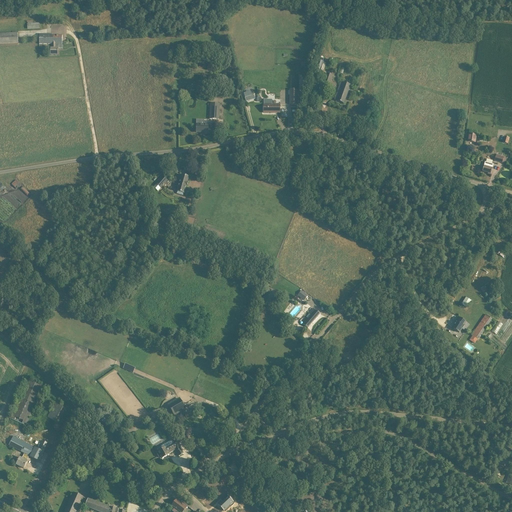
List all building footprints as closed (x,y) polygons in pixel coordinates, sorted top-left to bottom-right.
[(18,33),(0,33),(0,43),(18,43),(18,33)] [(58,55),(58,52),(58,44),(62,44),(62,35),(52,35),(52,34),(39,34),(39,44),(52,44),(52,48),(50,48),(50,55),(58,55)] [(323,83),(329,86),(333,75),(327,73),(323,83)] [(337,92),(336,95),(334,100),(343,103),(350,85),(341,81),(338,90),(338,93),(337,92)] [(290,105),(299,105),(299,90),(290,90),(290,105)] [(250,91),(244,93),(245,98),(246,101),(255,99),(254,95),(252,96),(250,91)] [(219,119),(220,104),(210,103),(210,119),(219,119)] [(280,113),(280,108),(280,104),(264,104),(264,113),(280,113)] [(197,122),(196,125),(196,132),(208,133),(208,123),(197,122)] [(485,162),(484,167),(482,171),(491,174),(492,172),(492,169),(494,165),(485,162)] [(161,177),(155,183),(160,188),(171,176),(166,172),(162,178),(161,177)] [(184,193),(186,187),(187,187),(188,182),(187,182),(189,177),(182,175),(182,176),(178,175),(177,179),(177,180),(180,180),(177,191),(184,193)] [(21,185),(16,180),(12,184),(16,189),(21,185)] [(261,302),(268,306),(269,307),(273,299),(272,298),(275,292),(268,288),(261,302)] [(301,291),(298,296),(304,300),(307,295),(301,291)] [(466,297),(461,304),(467,307),(471,301),(466,297)] [(320,314),(317,311),(313,308),(308,314),(309,314),(307,317),(308,318),(303,324),(308,328),(320,314)] [(478,339),(480,335),(492,319),(486,315),(472,335),(478,339)] [(459,333),(461,331),(462,328),(465,330),(468,325),(458,317),(455,322),(457,323),(453,328),(459,333)] [(498,321),(492,331),(497,334),(503,324),(498,321)] [(28,379),(7,424),(24,432),(44,386),(28,379)] [(186,409),(179,398),(168,404),(175,416),(186,409)] [(58,423),(65,408),(55,403),(48,418),(58,423)] [(22,459),(20,457),(16,465),(24,468),(28,461),(27,461),(29,456),(30,456),(30,457),(39,461),(44,452),(48,443),(43,441),(38,449),(13,436),(9,445),(25,454),(22,459)] [(174,444),(172,440),(157,449),(159,451),(158,451),(159,452),(157,453),(159,456),(161,455),(162,458),(169,455),(169,454),(175,450),(179,456),(184,454),(177,442),(174,444)] [(220,479),(223,483),(223,484),(231,479),(228,475),(220,479)] [(76,511),(82,497),(72,493),(64,511),(76,511)] [(216,503),(223,511),(229,505),(230,505),(234,502),(233,501),(228,495),(222,501),(220,499),(216,503)] [(126,511),(127,511),(121,509),(119,511),(117,511),(118,509),(87,499),(85,508),(97,511),(126,511)] [(172,506),(180,511),(182,511),(188,506),(182,502),(181,503),(176,500),(172,506)]
